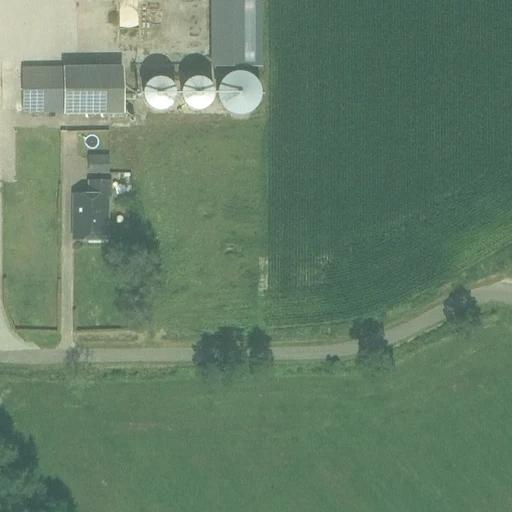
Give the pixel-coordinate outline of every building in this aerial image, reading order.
[(210,0),(211,53),(260,52),(259,0),(210,0)] [(22,114),(66,113),(66,66),(22,67),(22,114)] [(226,76),(224,78),(222,80),(220,83),(219,85),(218,88),(217,91),(217,93),(217,96),(217,99),(218,102),(219,105),(221,107),(223,109),(225,111),(227,113),(230,114),(233,115),(236,116),(238,116),(241,116),(244,115),(247,114),(249,113),(252,111),(254,109),(256,107),(257,105),(259,102),(260,99),(260,97),(260,94),(260,91),(259,88),(258,85),(257,83),(255,80),(253,78),(251,76),(248,75),(246,74),(243,73),(240,73),(237,73),(234,73),(231,74),(229,75),(226,76)] [(150,81),(148,83),(146,85),(145,87),(144,90),(144,92),(144,95),(144,98),(145,100),(146,102),(148,104),(150,106),(152,108),(154,109),(157,109),(159,109),(162,109),(164,109),(167,108),(169,106),(171,104),(173,102),(174,100),(175,98),(175,95),(175,92),(175,90),(174,87),(172,85),(171,83),(169,81),(167,80),(164,79),(162,78),(159,78),(157,78),(154,79),(152,80),(150,81)] [(190,80),(188,81),(185,83),(184,85),(183,87),(182,91),(182,93),(182,95),(182,97),(182,99),(184,103),(185,104),(186,106),(188,107),(189,108),(191,109),(193,110),(195,110),(197,110),(199,110),(201,110),(204,109),(206,107),(208,106),(209,105),(211,102),(212,98),(213,96),(213,94),(213,91),(212,89),(210,86),(209,84),(208,82),(205,80),(202,79),(200,78),(196,78),(195,78),(193,78),(190,80)] [(109,175),(109,156),(88,155),(88,175),(109,175)] [(110,197),(111,183),(88,183),(88,196),(74,196),(73,240),(107,241),(107,197),(110,197)]
